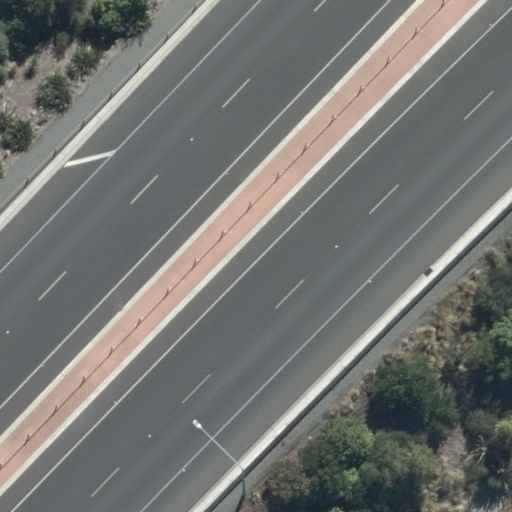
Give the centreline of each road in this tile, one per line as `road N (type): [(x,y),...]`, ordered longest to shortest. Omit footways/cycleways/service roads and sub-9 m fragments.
road 1 (motorway): [(511,74),(79,511)]
road 2 (motorway): [(0,343),(327,0)]
